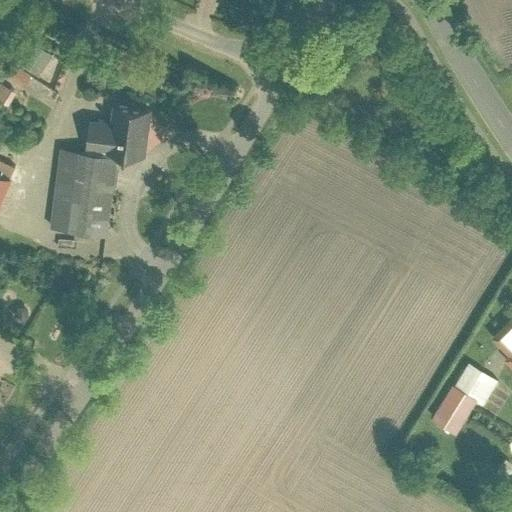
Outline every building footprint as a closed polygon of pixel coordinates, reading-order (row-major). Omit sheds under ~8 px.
[(37,69),(15,56),(7,69),(30,82),(37,69)] [(95,113),(93,145),(126,147),(153,149),(156,101),(117,99),(116,114),(95,113)] [(64,144),(60,221),(121,225),(126,147),(93,145),(64,144)] [(0,151),(0,165),(20,173),(25,161),(0,151)] [(0,165),(0,222),(1,222),(20,173),(0,165)] [(511,312),(490,333),(511,356),(511,312)] [(455,380),(485,398),(500,375),(470,356),(455,380)] [(0,393),(12,372),(0,365),(0,393)] [(452,382),(435,412),(459,426),(476,396),(452,382)]
